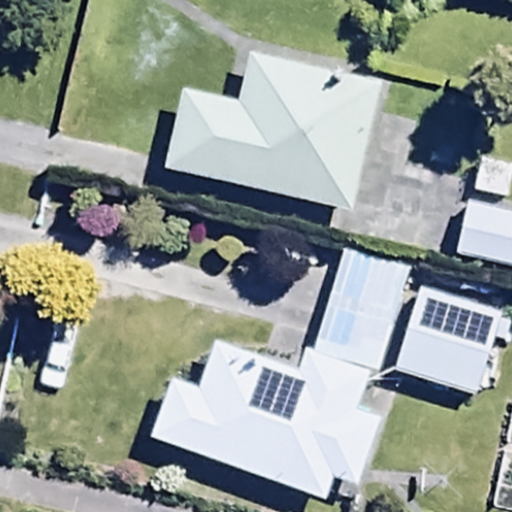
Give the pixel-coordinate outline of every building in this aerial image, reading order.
[(175,88),(157,168),(345,210),(375,78),(246,49),(235,101),(175,88)] [(511,213),(462,203),(450,256),(511,269),(511,213)] [(405,272),(335,254),(311,348),(380,366),(405,272)] [(387,376),(473,399),(488,342),(501,346),(509,313),(411,288),(387,376)] [(165,377),(144,435),(316,497),(324,476),(357,488),(388,402),(357,391),(364,372),(298,348),(290,370),(212,341),(195,388),(165,377)]
